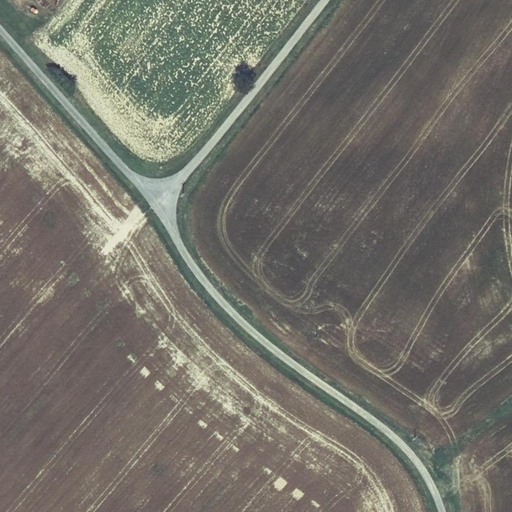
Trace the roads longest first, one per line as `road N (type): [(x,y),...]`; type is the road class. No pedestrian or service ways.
road 1 (unclassified): [(159,206),(196,272),(232,312),(391,433),(418,462),(441,511)]
road 2 (unclassified): [(159,206),(324,0)]
road 3 (unclassified): [(0,29),(159,206)]
